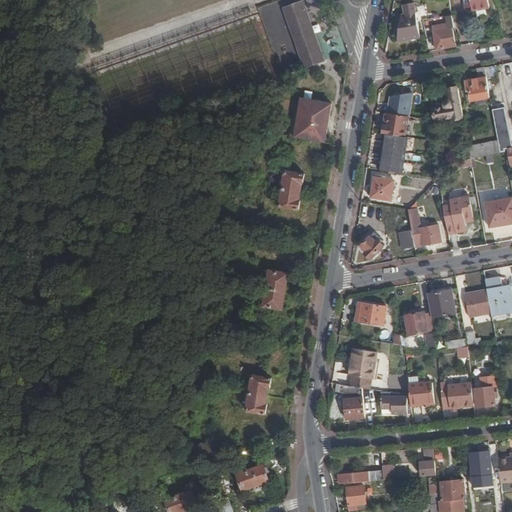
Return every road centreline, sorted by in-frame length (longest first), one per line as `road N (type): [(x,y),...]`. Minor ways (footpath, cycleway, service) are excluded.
road 1 (secondary): [(366,69),(333,279)]
road 2 (residential): [(310,446),(511,426)]
road 3 (residential): [(511,253),(333,279)]
road 4 (secondary): [(333,279),(310,446)]
road 5 (residential): [(511,48),(366,69)]
